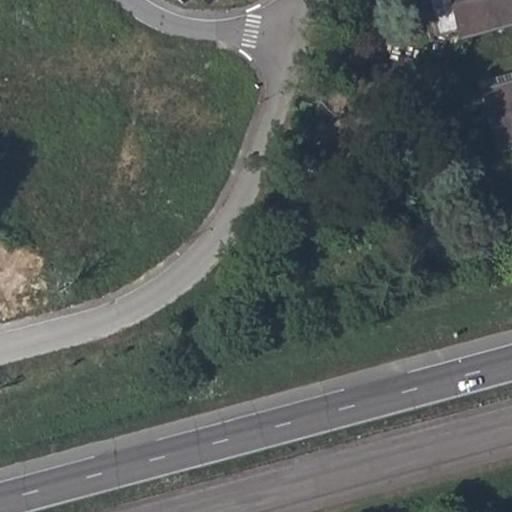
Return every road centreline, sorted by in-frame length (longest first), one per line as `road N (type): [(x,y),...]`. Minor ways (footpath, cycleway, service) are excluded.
road 1 (trunk): [(511,361),(0,500)]
road 2 (trunk): [(179,511),(511,421)]
road 3 (unclassified): [(0,344),(147,304),(198,266),(233,221)]
road 4 (unclassified): [(233,221),(309,22)]
road 5 (unclassified): [(309,22),(201,33),(130,0)]
